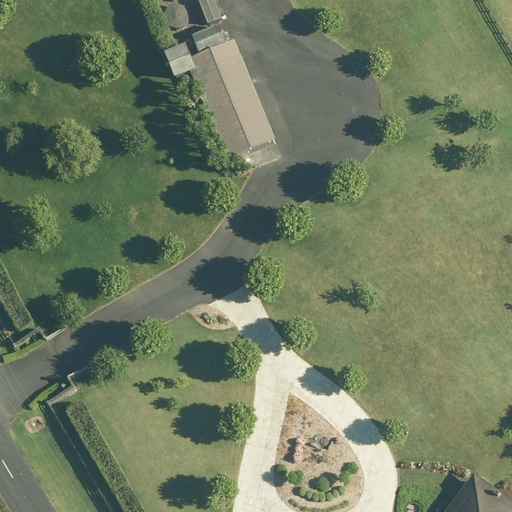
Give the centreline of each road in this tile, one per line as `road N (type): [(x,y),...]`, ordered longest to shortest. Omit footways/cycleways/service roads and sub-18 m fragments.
road 1 (unknown): [(0,397),(208,278),(259,381)]
road 2 (unknown): [(259,381),(302,407),(348,453),(359,473),(362,511)]
road 3 (unknown): [(259,381),(236,511)]
